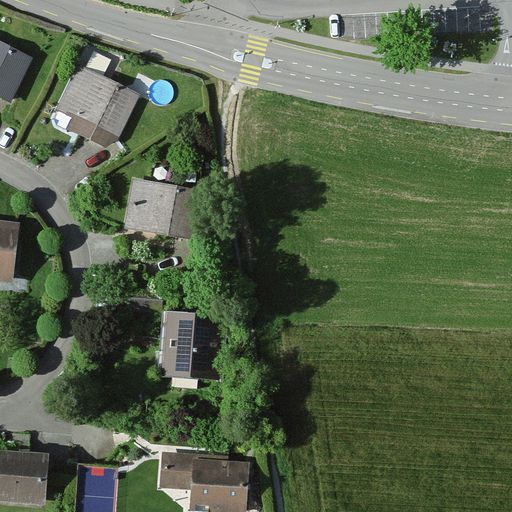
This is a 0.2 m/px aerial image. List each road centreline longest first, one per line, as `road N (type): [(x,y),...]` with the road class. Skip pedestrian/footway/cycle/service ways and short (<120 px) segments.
road 1 (tertiary): [(511,105),(209,50),(47,0)]
road 2 (residential): [(0,166),(54,205),(78,277),(76,307),(53,361),(37,383),(0,405)]
